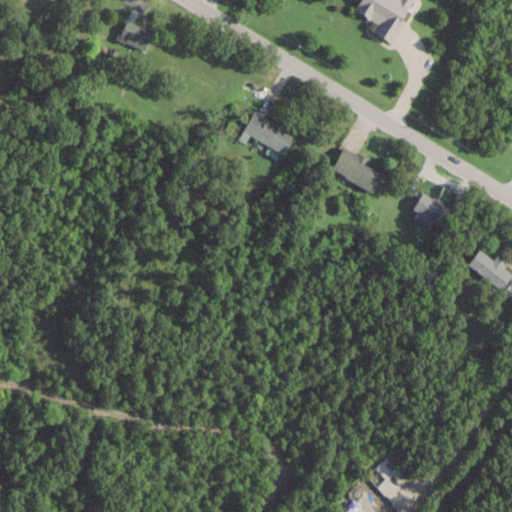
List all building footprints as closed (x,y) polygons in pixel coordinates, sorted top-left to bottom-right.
[(353,0),(349,10),(379,26),(374,36),(386,42),(407,0),(353,0)] [(151,33),(131,25),(137,11),(127,7),(114,39),(143,51),(151,33)] [(289,131),(247,112),(234,138),(242,142),(245,135),(266,145),(263,152),(276,158),(289,131)] [(325,170),(368,190),(380,165),(336,146),(325,170)] [(404,212),(432,229),(446,207),(418,190),(404,212)] [(496,289),(508,275),(475,248),(464,263),(496,289)] [(369,510),(369,496),(354,496),(354,510),(369,510)]
